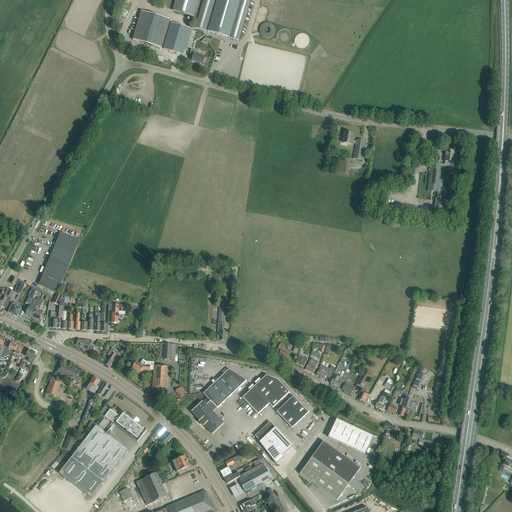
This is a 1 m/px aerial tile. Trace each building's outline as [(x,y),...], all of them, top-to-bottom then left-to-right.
[(203,0),(195,28),(239,40),(250,0),(203,0)] [(141,11),(133,40),(161,48),(170,20),(141,11)] [(171,23),(163,49),(183,55),(190,29),(171,23)] [(191,49),(191,50),(189,55),(193,56),(192,61),(198,63),(198,64),(203,66),(205,57),(196,54),(197,51),(191,49)] [(353,145),(353,144),(356,144),(353,159),(362,160),(365,146),(365,141),(357,139),(356,142),(354,141),(354,140),(352,140),(353,134),(345,132),(343,143),(353,145)] [(446,150),(446,155),(445,161),(453,162),(454,155),(456,155),(456,151),(446,150)] [(338,173),(348,175),(350,163),(340,161),(338,173)] [(428,190),(438,191),(441,164),(431,163),(428,190)] [(441,219),(444,192),(438,191),(437,196),(437,195),(437,198),(435,198),(433,218),(441,219)] [(43,287),(57,293),(63,280),(63,281),(80,240),(61,232),(39,285),(43,287)] [(14,292),(20,295),(26,283),(20,280),(18,279),(15,283),(18,284),(14,292)] [(26,303),(30,304),(37,290),(32,288),(31,291),(29,296),(26,303)] [(53,320),(52,328),(61,328),(61,321),(63,321),(65,302),(65,296),(57,293),(53,303),(58,306),(60,305),(59,313),(56,313),(55,320),(53,320)] [(0,300),(0,308),(1,309),(2,306),(7,308),(11,299),(4,295),(1,301),(0,300)] [(26,314),(33,317),(40,301),(37,300),(36,300),(34,306),(30,304),(26,314)] [(40,301),(33,317),(40,320),(40,319),(41,319),(42,316),(41,316),(43,311),(39,309),(42,303),(40,301)] [(11,308),(9,313),(16,316),(17,317),(21,308),(17,306),(18,304),(14,302),(13,304),(11,307),(11,308)] [(113,305),(112,318),(112,323),(118,323),(119,311),(125,312),(126,306),(119,305),(113,305)] [(220,340),(225,341),(226,333),(224,333),(224,323),(225,309),(219,308),(218,322),(217,338),(220,339),(220,340)] [(77,345),(87,350),(92,352),(94,348),(90,346),(89,346),(90,343),(84,340),(83,341),(79,339),(77,345)] [(0,358),(0,359),(3,360),(4,356),(5,357),(7,356),(8,355),(9,352),(13,354),(11,357),(17,345),(10,342),(8,347),(7,351),(4,349),(2,354),(0,358)] [(280,344),(279,346),(276,351),(280,353),(279,354),(287,359),(289,354),(291,351),(283,347),(284,346),(284,345),(284,344),(283,344),(283,343),(282,343),(281,343),(281,344),(280,344)] [(176,344),(165,344),(164,359),(175,360),(176,344)] [(15,362),(19,364),(22,356),(20,355),(23,348),(17,345),(11,357),(16,359),(15,362)] [(105,364),(110,367),(114,360),(113,359),(116,355),(119,356),(121,353),(112,348),(108,355),(110,356),(105,364)] [(19,364),(17,367),(21,369),(24,362),(23,362),(24,360),(27,361),(32,364),(36,355),(34,355),(35,353),(28,350),(25,356),(23,354),(22,356),(19,364)] [(299,356),(295,363),(304,367),(306,363),(306,362),(308,357),(305,356),(304,358),(299,355),(299,356)] [(312,358),(308,365),(306,369),(313,373),(316,369),(315,368),(319,362),(312,358)] [(141,363),(140,364),(136,362),(132,369),(140,374),(141,372),(142,373),(144,370),(154,370),(153,387),(168,388),(170,367),(155,366),(155,364),(150,364),(150,365),(145,365),(141,363)] [(62,363),(57,372),(76,380),(78,376),(80,371),(62,363)] [(319,371),(317,375),(324,380),(326,376),(330,379),(335,368),(332,366),(330,369),(321,365),(320,368),(321,368),(319,371)] [(200,421),(204,425),(213,434),(224,424),(213,412),(217,408),(247,380),(246,380),(239,387),(226,373),(229,369),(203,394),(207,398),(203,402),(192,412),(200,421)] [(335,375),(333,379),(330,383),(339,388),(343,381),(344,382),(349,374),(351,371),(347,369),(345,371),(345,372),(342,370),(339,377),(335,375)] [(360,377),(356,384),(361,386),(365,380),(368,374),(365,373),(361,378),(360,377)] [(419,390),(425,376),(419,373),(412,387),(419,390)] [(267,375),(243,398),(258,414),(269,404),(273,408),(290,392),(278,380),(267,375)] [(76,380),(74,383),(70,381),(67,386),(71,388),(71,387),(74,388),(75,385),(78,386),(78,385),(79,385),(82,378),(78,376),(76,380)] [(87,389),(93,394),(93,393),(97,391),(99,388),(97,387),(101,381),(95,377),(87,389)] [(45,398),(51,400),(52,397),(56,399),(62,382),(52,378),(45,398)] [(98,394),(103,398),(108,400),(115,389),(102,381),(99,386),(102,389),(98,394)] [(346,383),(344,385),(342,390),(351,395),(355,388),(346,383)] [(396,391),(394,396),(397,398),(400,392),(402,393),(404,389),(398,386),(396,391)] [(175,391),(181,397),(184,394),(179,388),(175,391)] [(362,392),(361,395),(359,399),(365,403),(369,396),(362,392)] [(29,396),(23,393),(18,403),(24,406),(29,396)] [(93,394),(90,400),(82,420),(86,422),(88,419),(90,412),(96,404),(93,402),(97,396),(93,393),(93,394)] [(377,402),(375,407),(383,410),(385,406),(386,405),(382,403),(384,398),(381,396),(382,396),(381,395),(378,401),(377,402)] [(277,412),(292,428),(309,412),(293,396),(277,412)] [(400,410),(399,415),(404,417),(406,409),(406,408),(410,410),(413,400),(405,397),(402,407),(401,408),(400,410)] [(389,406),(387,411),(395,414),(398,409),(398,408),(390,404),(389,406)] [(103,415),(109,408),(105,406),(100,413),(103,415)] [(92,431),(59,474),(91,498),(128,450),(110,436),(111,434),(113,432),(111,431),(109,430),(110,428),(111,428),(114,424),(117,426),(138,442),(147,430),(138,423),(132,418),(123,411),(121,415),(117,412),(112,408),(110,407),(109,408),(103,415),(104,418),(104,419),(98,427),(97,426),(96,426),(93,430),(92,431)] [(337,419),(329,437),(365,454),(374,436),(337,419)] [(89,425),(88,426),(93,430),(96,426),(97,426),(97,425),(92,421),(89,425)] [(387,429),(387,430),(386,433),(397,437),(400,428),(389,424),(387,429)] [(154,435),(154,437),(155,439),(157,438),(158,437),(159,438),(163,434),(167,430),(162,426),(161,425),(156,430),(157,432),(155,434),(154,435)] [(275,427),(259,442),(276,464),(284,457),(283,455),(288,450),(292,446),(289,443),(289,442),(275,427)] [(64,449),(71,451),(77,434),(71,431),(64,449)] [(411,434),(410,439),(412,440),(412,437),(419,439),(418,444),(429,446),(428,449),(434,450),(434,451),(433,455),(436,456),(437,452),(439,442),(423,439),(424,433),(413,431),(413,434),(411,434)] [(163,438),(160,442),(164,446),(168,442),(170,440),(173,437),(169,433),(166,436),(163,438)] [(324,441),(312,458),(349,484),(361,468),(324,441)] [(181,458),(174,461),(173,461),(177,472),(189,467),(185,456),(184,457),(184,456),(182,455),(181,456),(180,457),(181,458)] [(232,459),(225,463),(228,467),(234,463),(240,460),(238,456),(232,459)] [(300,474),(337,501),(349,484),(312,458),(300,474)] [(243,476),(239,478),(240,481),(246,491),(247,493),(251,492),(249,490),(272,477),(262,463),(256,467),(257,469),(243,476)] [(225,469),(221,472),(224,478),(232,473),(230,470),(233,469),(233,468),(232,466),(231,466),(225,469)] [(141,475),(143,479),(136,482),(147,505),(168,496),(155,468),(141,475)] [(232,473),(224,478),(227,484),(241,476),(239,473),(233,476),(232,473)] [(353,479),(349,484),(361,493),(365,488),(353,479)] [(119,492),(124,502),(132,498),(126,485),(118,489),(120,492),(119,492)] [(239,485),(230,489),(235,499),(244,494),(239,485)] [(275,494),(272,488),(267,491),(270,497),(275,494)] [(155,511),(210,511),(213,509),(212,505),(211,505),(207,495),(208,495),(206,491),(201,493),(155,511)] [(270,497),(273,503),(275,502),(278,501),(275,494),(270,497)] [(240,506),(243,511),(255,504),(253,499),(240,506)] [(274,510),(281,506),(280,506),(281,506),(278,501),(275,502),(273,503),(271,504),(274,510)]
